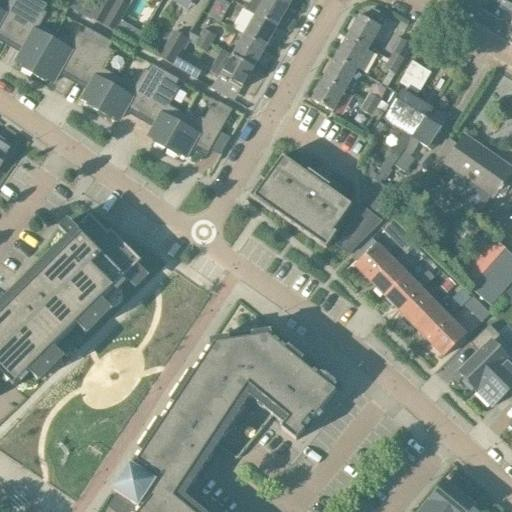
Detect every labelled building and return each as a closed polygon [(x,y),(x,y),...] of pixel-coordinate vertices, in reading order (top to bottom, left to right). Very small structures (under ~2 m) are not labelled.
[(0,37),(8,42),(31,0),(13,0),(6,15),(0,11),(0,37)] [(22,69),(33,75),(52,41),(36,32),(46,14),(42,12),(46,6),(36,0),(31,0),(8,42),(23,50),(16,63),(23,67),(22,69)] [(101,27),(115,1),(113,0),(100,0),(89,20),(101,27)] [(211,9),(207,16),(221,24),(231,7),(217,0),(216,0),(216,1),(211,9)] [(273,0),(252,0),(246,12),(254,17),(255,17),(275,29),(287,8),(273,0)] [(448,0),(445,6),(474,23),(486,3),(480,0),(448,0)] [(511,0),(487,0),(486,3),(511,18),(511,0)] [(127,8),(115,1),(101,27),(113,33),(127,8)] [(474,23),(502,40),(511,22),(511,18),(486,3),(474,23)] [(358,17),(345,39),(366,50),(373,38),(379,27),(384,18),(371,10),(365,21),(358,17)] [(254,17),(242,37),(263,49),(275,29),(254,17)] [(199,21),(191,34),(204,40),(211,28),(199,21)] [(511,22),(502,40),(511,46),(511,22)] [(60,71),(75,79),(99,36),(85,28),(82,34),(78,32),(68,50),(52,41),(33,75),(44,82),(45,79),(52,83),(60,71)] [(180,37),(174,33),(159,59),(171,66),(186,40),(180,37)] [(88,106),(99,113),(119,78),(103,69),(112,51),(109,49),(112,43),(99,36),(75,79),(89,87),(82,100),(89,104),(88,106)] [(242,37),(230,58),(251,70),(263,49),(242,37)] [(388,63),(399,69),(412,46),(398,38),(390,51),(394,53),(388,63)] [(345,39),(334,59),(355,71),(366,50),(345,39)] [(207,73),(218,79),(239,91),(251,70),(230,58),(220,52),(207,73)] [(197,81),(205,67),(180,53),(172,67),(197,81)] [(334,59),(322,80),(343,92),(355,71),(334,59)] [(412,61),(399,84),(419,95),(431,72),(412,61)] [(395,75),(399,69),(388,63),(384,69),(395,75)] [(126,108),(141,116),(165,73),(152,65),(148,71),(145,69),(135,87),(119,78),(99,113),(110,119),(112,117),(119,121),(126,108)] [(154,144),(166,150),(185,115),(169,106),(179,89),(175,86),(179,80),(165,73),(141,116),(149,121),(156,125),(149,137),(156,141),(154,144)] [(343,92),(322,80),(310,101),(331,113),(343,92)] [(366,202),(393,167),(398,158),(403,151),(403,150),(428,110),(401,93),(383,123),(402,135),(395,146),(376,173),(380,176),(379,177),(373,173),(378,166),(363,156),(362,199),(366,202)] [(369,94),(363,103),(383,114),(388,105),(369,94)] [(185,115),(166,150),(177,156),(178,154),(185,158),(192,145),(208,154),(232,110),(218,102),(215,109),(211,107),(201,124),(185,115)] [(383,114),(363,103),(359,111),(378,122),(383,114)] [(403,151),(398,158),(393,167),(404,174),(414,160),(409,157),(410,155),(417,144),(426,150),(444,120),(428,110),(403,150),(403,151)] [(511,169),(463,137),(457,145),(443,166),(492,199),(511,170),(511,169)] [(0,140),(0,171),(5,165),(3,164),(11,152),(9,150),(10,148),(0,140)] [(288,223),(318,179),(308,173),(307,175),(282,157),(264,183),(261,181),(249,197),(272,213),(273,212),(288,223)] [(318,179),(288,223),(326,250),(337,234),(333,232),(352,206),(327,188),(328,186),(318,179)] [(383,187),(368,207),(384,220),(400,201),(383,187)] [(381,222),(362,208),(336,246),(348,255),(381,222)] [(0,374),(0,375),(14,389),(29,373),(37,381),(37,382),(38,381),(61,358),(62,357),(61,356),(54,349),(77,326),(84,333),(85,334),(86,333),(109,310),(110,309),(109,309),(101,301),(124,278),(132,286),(133,287),(134,286),(133,286),(144,275),(145,274),(137,266),(141,262),(111,232),(108,235),(89,216),(76,230),(68,222),(59,231),(67,239),(0,305),(0,374)] [(401,251),(409,242),(400,233),(391,242),(401,251)] [(419,252),(409,242),(401,251),(411,260),(419,252)] [(368,284),(391,261),(376,246),(353,269),(368,284)] [(511,256),(506,251),(472,290),(491,307),(511,282),(511,256)] [(368,284),(383,299),(406,276),(391,261),(368,284)] [(406,276),(383,299),(385,300),(393,308),(398,313),(420,291),(421,291),(433,279),(426,272),(414,284),(406,276)] [(449,280),(441,287),(447,294),(455,286),(449,280)] [(462,290),(452,299),(462,308),(471,299),(462,290)] [(398,313),(413,328),(435,306),(421,291),(420,291),(398,313)] [(470,301),(464,306),(472,314),(481,305),(473,298),(470,301)] [(413,328),(428,343),(450,321),(435,306),(413,328)] [(465,336),(450,321),(428,343),(443,358),(465,336)] [(459,374),(476,390),(511,355),(511,348),(489,326),(471,344),(480,353),(459,374)] [(271,339),(270,332),(252,335),(253,339),(229,343),(228,339),(210,341),(211,349),(194,375),(191,373),(171,402),(175,404),(162,423),(159,421),(140,450),(143,452),(136,463),(138,465),(135,469),(130,465),(113,491),(119,495),(112,506),(118,511),(206,511),(203,509),(202,511),(201,510),(193,504),(193,503),(192,503),(194,500),(186,494),(187,494),(186,493),(191,486),(192,486),(192,485),(194,486),(197,480),(196,479),(197,478),(196,478),(201,470),(202,471),(202,470),(202,469),(207,462),(208,461),(209,462),(213,456),(212,455),(213,454),(212,454),(217,446),(218,447),(218,446),(218,445),(223,438),(224,437),(225,438),(229,432),(228,431),(229,430),(228,430),(233,422),(234,423),(234,421),(239,414),(240,413),(241,414),(245,408),(244,407),(244,406),(249,398),(249,399),(250,398),(257,404),(258,405),(257,406),(262,410),(263,409),(264,410),(272,416),(271,416),(272,417),(273,416),(280,422),(279,423),(280,423),(280,424),(283,427),(281,429),(296,441),(304,431),(301,428),(310,417),(313,420),(336,393),(333,390),(335,387),(321,375),(319,379),(300,363),(302,360),(288,349),(286,352),(271,339)] [(511,388),(511,355),(476,390),(492,407),(511,388)] [(429,498),(446,511),(468,511),(474,506),(445,482),(439,490),(438,489),(429,498)] [(423,509),(420,511),(446,511),(429,498),(422,508),(423,509)]
